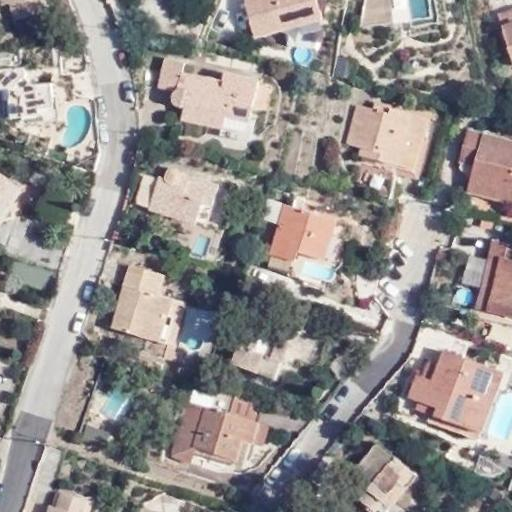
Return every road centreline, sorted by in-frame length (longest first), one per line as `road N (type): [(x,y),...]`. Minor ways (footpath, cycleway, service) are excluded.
road 1 (residential): [(4,511),(112,173),(118,101),(95,0)]
road 2 (residential): [(268,511),(297,461),(396,347),(430,213)]
